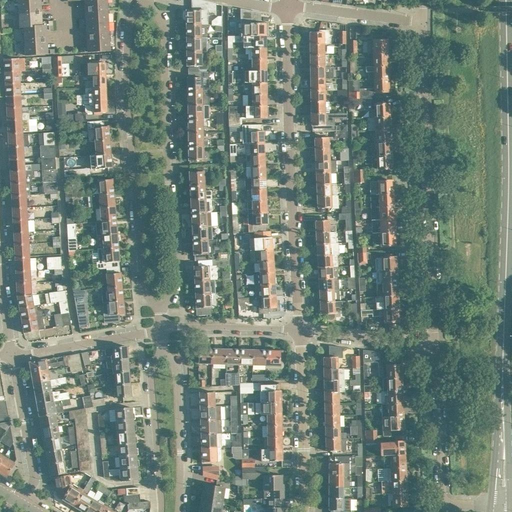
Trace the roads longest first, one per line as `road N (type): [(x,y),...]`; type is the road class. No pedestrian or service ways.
road 1 (tertiary): [(502,367),(505,0)]
road 2 (residential): [(423,22),(435,348)]
road 3 (residential): [(146,1),(128,22),(126,82),(143,289),(160,311)]
road 4 (residential): [(299,329),(286,8)]
road 5 (residential): [(160,311),(173,289),(163,26),(146,1)]
road 6 (residential): [(303,511),(299,329)]
road 7 (residential): [(178,511),(176,370),(162,345)]
road 8 (residential): [(162,345),(150,371),(160,511)]
road 9 (residential): [(435,348),(443,505)]
road 10 (residential): [(23,504),(34,475),(11,354)]
road 11 (residential): [(11,354),(161,329)]
road 12 (tertiary): [(508,511),(502,367)]
road 13 (tertiary): [(502,367),(493,505)]
road 14 (residential): [(299,329),(161,329)]
road 15 (residential): [(423,22),(286,8)]
road 16 (residential): [(435,348),(299,329)]
